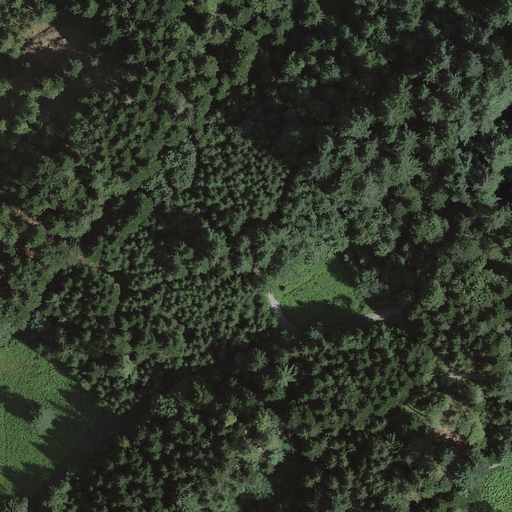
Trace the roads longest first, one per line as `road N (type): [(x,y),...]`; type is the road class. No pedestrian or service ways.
road 1 (unclassified): [(28,511),(41,489),(98,438),(160,395),(285,334),(390,313),(432,284),(511,179)]
road 2 (track): [(498,0),(257,192),(242,230),(285,334)]
road 3 (track): [(390,313),(455,371),(511,375)]
